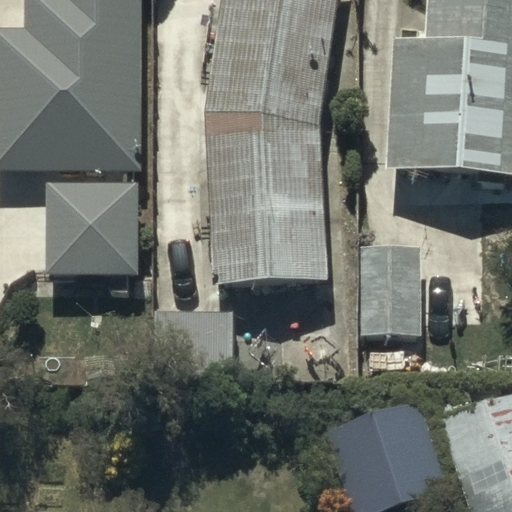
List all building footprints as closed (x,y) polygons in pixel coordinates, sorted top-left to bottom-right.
[(0,182),(133,183),(134,0),(22,0),(22,40),(0,39),(0,182)] [(335,0),(220,0),(201,128),(210,301),(323,295),(315,138),(335,0)] [(511,193),(511,0),(426,0),(423,55),(392,53),(384,185),(511,193)] [(133,194),(44,196),(45,294),(135,292),(133,194)] [(418,348),(416,257),(357,258),(359,349),(418,348)] [(228,320),(153,322),(155,396),(230,394),(228,320)] [(511,511),(511,406),(437,431),(462,511),(511,511)] [(418,419),(325,448),(345,511),(426,511),(446,506),(418,419)]
